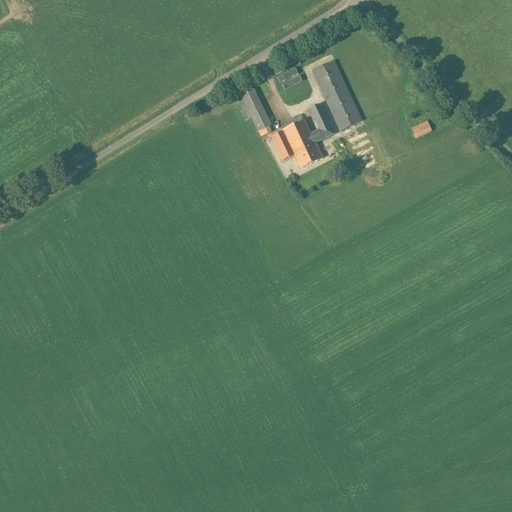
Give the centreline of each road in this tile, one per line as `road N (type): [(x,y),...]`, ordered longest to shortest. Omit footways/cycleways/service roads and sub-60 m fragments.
road 1 (unclassified): [(0,214),(352,0)]
road 2 (unclassified): [(511,156),(363,0)]
